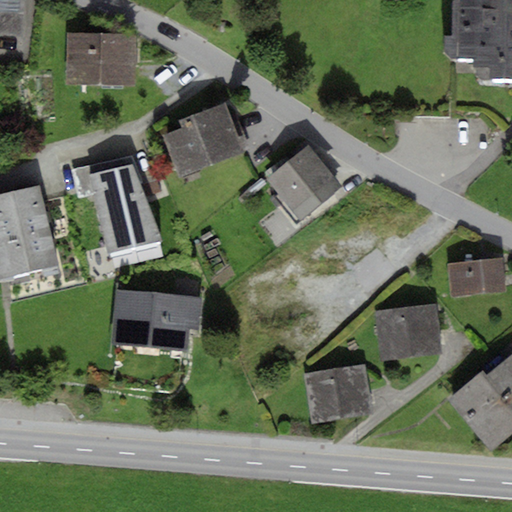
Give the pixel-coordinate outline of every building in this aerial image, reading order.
[(26,0),(0,0),(0,42),(25,44),(26,0)] [(511,1),(457,1),(455,84),(511,85),(511,1)] [(136,44),(70,40),(67,88),(133,92),(136,44)] [(165,134),(185,184),(250,158),(230,108),(165,134)] [(313,153),(270,185),(301,225),(343,193),(313,153)] [(138,170),(92,182),(112,258),(167,244),(138,170)] [(45,192),(0,203),(0,258),(4,289),(65,275),(45,192)] [(511,267),(511,261),(452,266),(455,306),(511,301),(511,267)] [(310,281),(248,284),(251,335),(312,332),(310,281)] [(204,300),(122,296),(120,350),(201,353),(204,300)] [(439,310),(380,315),(384,363),(443,358),(439,310)] [(511,447),(511,360),(459,409),(503,456),(511,447)] [(367,366),(307,375),(315,427),(375,418),(367,366)]
